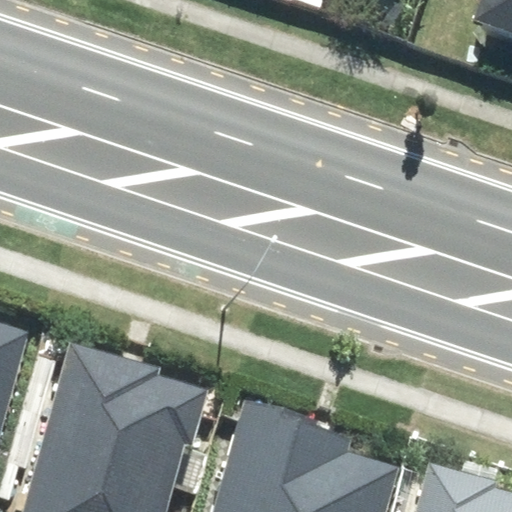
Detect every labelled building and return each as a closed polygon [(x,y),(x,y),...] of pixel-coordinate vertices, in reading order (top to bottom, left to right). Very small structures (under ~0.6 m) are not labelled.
[(350,0),(397,16),(401,0),(350,0)] [(511,0),(498,0),(485,39),(511,48),(511,0)] [(0,431),(23,362),(0,354),(0,431)] [(183,467),(198,419),(50,371),(4,511),(154,511),(170,463),(183,467)] [(392,511),(401,485),(231,430),(203,511),(392,511)] [(483,511),(416,490),(409,511),(483,511)]
